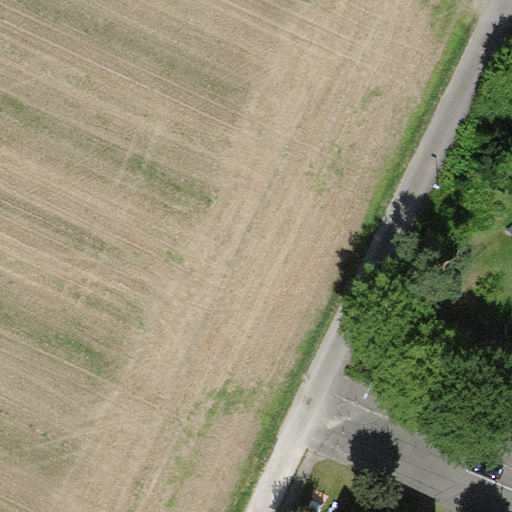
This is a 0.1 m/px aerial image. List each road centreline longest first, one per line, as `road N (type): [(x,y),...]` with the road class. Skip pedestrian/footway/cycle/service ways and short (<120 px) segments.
road 1 (residential): [(313,403),(494,0)]
road 2 (residential): [(511,488),(313,403)]
road 3 (residential): [(258,511),(313,403)]
